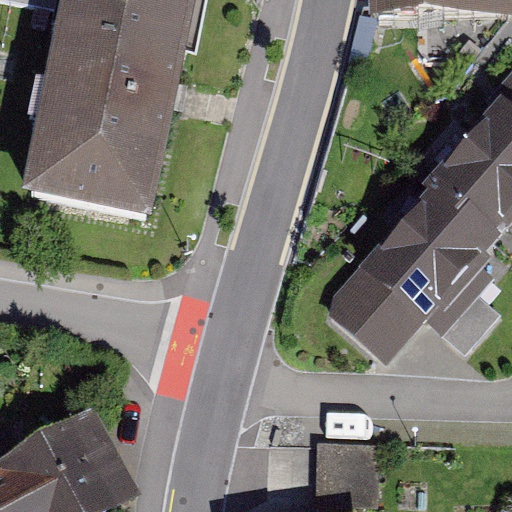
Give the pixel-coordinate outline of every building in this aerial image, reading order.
[(0,0),(0,6),(59,19),(62,0),(0,0)] [(80,0),(37,199),(184,231),(235,0),(80,0)] [(511,0),(380,0),(382,34),(511,26),(511,0)] [(419,199),(422,202),(333,300),(327,324),(385,376),(419,338),(420,339),(511,238),(511,78),(487,106),(496,114),(419,199)] [(0,511),(127,511),(157,496),(108,404),(90,414),(0,461),(0,511)]
